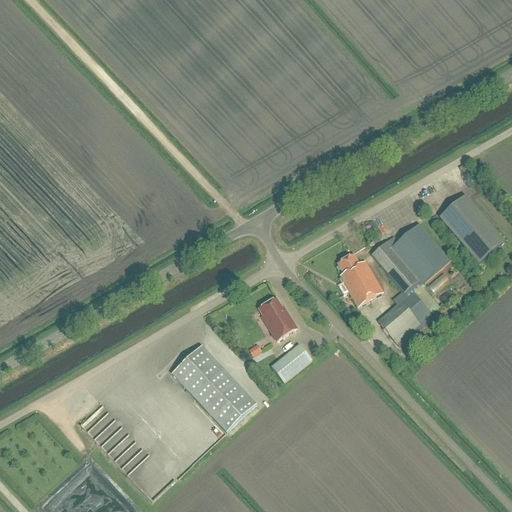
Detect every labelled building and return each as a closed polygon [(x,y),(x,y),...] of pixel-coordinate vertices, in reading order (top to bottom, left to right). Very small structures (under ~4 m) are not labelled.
[(463,194),(437,216),(476,263),(502,240),(463,194)] [(451,264),(420,227),(399,245),(394,240),(372,259),(407,300),(378,325),(400,351),(435,321),(428,313),(436,306),(421,289),(451,264)] [(360,268),(354,258),(338,268),(344,277),(341,278),(344,285),(343,285),(344,287),(341,289),(340,291),(345,298),(349,296),(358,311),(384,295),(365,264),(360,268)] [(447,275),(433,288),(439,294),(453,281),(447,275)] [(263,320),(262,320),(277,345),(298,332),(287,314),(286,315),(277,302),(271,306),(269,306),(266,308),(266,309),(259,313),(263,320)] [(255,360),(264,354),(260,347),(251,353),(255,360)] [(312,363),(299,348),(272,370),(284,386),(312,363)] [(257,408),(202,350),(172,378),(227,436),(257,408)] [(150,458),(103,407),(80,428),(127,479),(150,458)]
